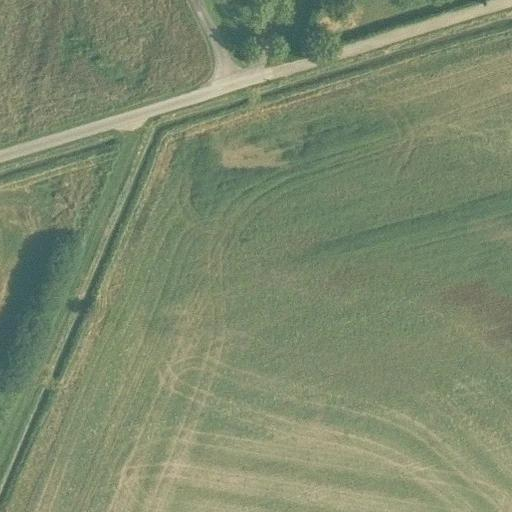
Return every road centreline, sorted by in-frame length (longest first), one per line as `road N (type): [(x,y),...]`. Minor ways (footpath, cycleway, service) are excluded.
road 1 (track): [(511,1),(273,74)]
road 2 (unclassified): [(225,89),(0,160)]
